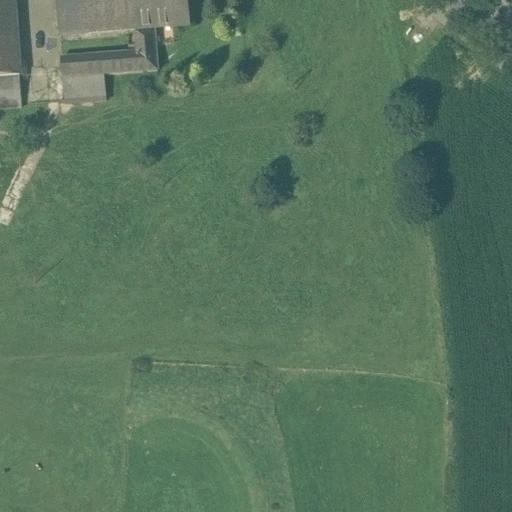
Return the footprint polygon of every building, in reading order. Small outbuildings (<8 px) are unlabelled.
[(0,0),(0,78),(20,77),(14,0),(0,0)] [(56,0),(60,36),(135,31),(132,0),(56,0)] [(132,0),(135,31),(137,53),(139,74),(158,72),(155,29),(191,26),(188,0),(132,0)] [(137,53),(61,59),(63,79),(104,76),(139,74),(137,53)] [(104,76),(63,79),(65,105),(106,102),(104,76)] [(20,77),(0,78),(0,110),(22,108),(20,77)]
